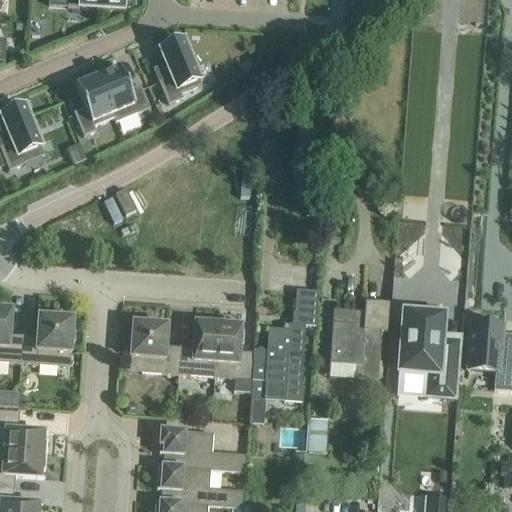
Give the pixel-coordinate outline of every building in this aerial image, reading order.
[(67,0),(67,9),(122,13),(123,8),(126,6),(126,0),(67,0)] [(170,78),(159,82),(169,106),(182,101),(180,96),(202,87),(183,43),(179,45),(179,44),(176,43),(166,47),(164,50),(164,51),(160,53),(170,78)] [(118,70),(98,79),(115,120),(114,121),(116,125),(150,111),(140,87),(129,92),(119,70),(118,70)] [(85,110),(73,115),(83,139),(96,133),(94,129),(114,121),(115,120),(98,79),(77,88),(77,87),(75,88),(85,110)] [(11,144),(0,148),(0,149),(10,172),(45,158),(24,109),(20,111),(17,109),(7,114),(5,117),(1,119),(11,144)] [(296,292),(295,314),(317,315),(318,294),(296,292)] [(387,334),(387,326),(389,306),(365,305),(364,319),(355,318),(355,313),(333,312),(329,366),(355,368),(354,381),(378,382),(381,334),(387,334)] [(3,307),(0,306),(0,365),(21,367),(23,338),(10,337),(12,308),(11,308),(10,312),(3,311),(3,307)] [(404,312),(399,375),(426,378),(425,400),(456,402),(460,341),(444,340),(445,334),(446,315),(404,312)] [(37,339),(23,338),(21,367),(58,369),(59,355),(71,356),(72,343),(75,343),(75,334),(72,334),(73,321),(60,320),(60,317),(52,316),(52,319),(38,318),(37,339)] [(214,380),(218,323),(204,322),(203,325),(196,325),(196,321),(195,321),(193,351),(179,350),(178,378),(214,380)] [(178,378),(179,350),(166,349),(167,328),(154,327),(155,324),(146,323),(146,326),(133,325),(132,338),(129,338),(128,347),(131,347),(130,360),(142,361),(141,375),(178,378)] [(218,323),(214,380),(235,382),(234,396),(250,396),(251,383),(253,355),(239,354),(241,324),(240,324),(240,328),(233,328),(233,324),(218,323)] [(472,324),(469,372),(496,374),(494,393),(511,394),(511,350),(501,350),(502,337),(503,326),(472,324)] [(252,383),(251,402),(265,403),(266,387),(285,389),(283,403),(303,405),(304,390),(300,390),(305,327),(289,326),(288,332),(268,331),(267,354),(271,355),(270,362),(266,361),(266,364),(253,363),(252,383)] [(29,411),(30,399),(19,398),(18,410),(29,411)] [(137,416),(138,407),(127,407),(126,415),(137,416)] [(0,454),(46,458),(47,443),(43,443),(44,436),(48,436),(48,435),(18,432),(19,416),(20,416),(20,415),(0,413),(0,454)] [(310,421),(308,453),(326,454),(328,423),(310,421)] [(163,469),(210,472),(245,475),(246,458),(211,456),(213,436),(161,433),(160,448),(164,448),(163,455),(159,455),(159,456),(163,456),(163,469)] [(45,472),(46,458),(0,454),(0,490),(14,492),(15,479),(44,481),(44,480),(41,479),(41,472),(45,472)] [(501,465),(500,478),(504,479),(503,490),(511,490),(511,458),(509,458),(508,465),(501,465)] [(209,491),(210,472),(163,469),(158,468),(157,484),(161,484),(161,491),(157,491),(156,492),(161,493),(160,505),(207,508),(242,510),(243,494),(209,491)] [(450,485),(450,494),(457,494),(458,485),(450,485)] [(13,504),(14,492),(0,490),(0,511),(38,511),(39,508),(42,508),(43,506),(13,504)]
